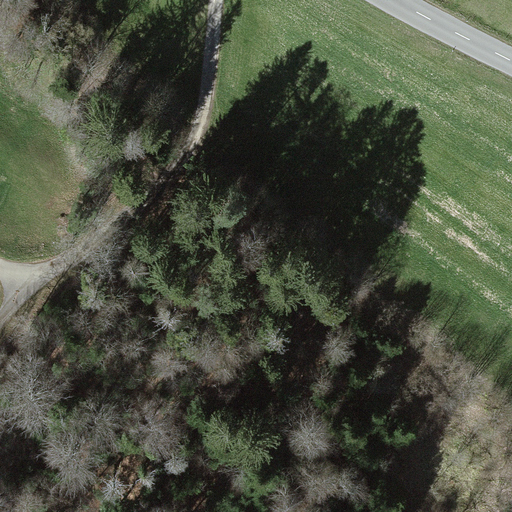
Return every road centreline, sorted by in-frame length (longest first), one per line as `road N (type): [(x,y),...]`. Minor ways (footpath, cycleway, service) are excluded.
road 1 (track): [(215,0),(202,118),(156,200),(101,271),(29,284),(0,271)]
road 2 (secondary): [(395,0),(511,61)]
